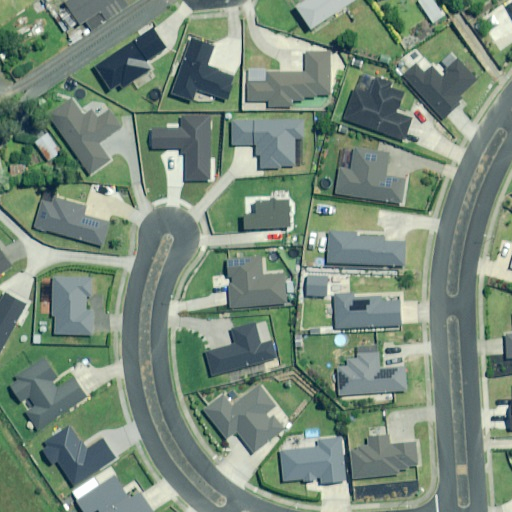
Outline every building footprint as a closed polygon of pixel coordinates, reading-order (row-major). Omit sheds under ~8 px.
[(131,6),(126,0),(69,0),(67,2),(82,26),(87,23),(93,31),(131,6)] [(310,0),(298,9),(313,30),(355,2),(354,0),(310,0)] [(445,16),(433,0),(422,0),(417,4),(432,25),(445,16)] [(169,51),(154,29),(97,68),(112,91),(121,85),(124,89),(151,71),(148,66),(169,51)] [(215,46),(193,39),(175,95),(194,101),(198,90),(228,100),(236,77),(208,68),(215,46)] [(331,52),(308,52),(308,73),(269,73),(269,83),(250,83),(250,101),(271,101),(271,108),(294,108),(294,101),(306,101),(306,97),(331,97),(331,52)] [(405,77),(446,121),(464,104),(459,100),(479,81),(459,60),(442,76),(433,67),(426,74),(417,65),(405,77)] [(406,91),(377,81),(372,95),(357,89),(346,119),(406,141),(414,120),(398,114),(406,91)] [(84,117),(72,100),(50,115),(91,175),(111,161),(100,144),(123,128),(111,110),(99,119),(93,110),(84,117)] [(210,181),(210,115),(182,115),(182,129),(152,129),(152,149),(184,150),(184,181),(210,181)] [(305,139),(305,121),(234,121),(234,145),(259,145),(259,157),(263,157),(263,168),(297,168),(297,139),(305,139)] [(62,153),(49,133),(36,142),(49,162),(62,153)] [(391,153),(358,148),(353,171),(342,169),(338,194),(403,205),(408,179),(387,176),(391,153)] [(88,207),(65,200),(63,207),(43,202),(36,228),(104,246),(110,222),(85,216),(88,207)] [(292,228),(291,201),(258,202),(258,214),(246,215),(247,230),(292,228)] [(358,233),(333,232),(333,233),(319,232),(318,246),(330,247),(329,263),(405,267),(406,243),(384,242),(385,237),(358,235),(358,233)] [(0,276),(14,267),(1,247),(0,247),(0,276)] [(264,276),(262,257),(229,260),(233,308),(287,304),(284,274),(264,276)] [(328,297),(328,276),(310,275),(309,297),(328,297)] [(93,278),(56,277),(55,320),(57,320),(57,335),(93,335),(94,311),(86,311),(86,298),(93,298),(93,278)] [(27,305),(7,294),(0,306),(0,358),(19,324),(17,323),(27,305)] [(401,297),(355,299),(355,294),(336,295),(337,329),(402,326),(401,297)] [(261,344),(256,323),(233,329),(237,345),(207,352),(213,377),(277,361),(272,342),(261,344)] [(383,369),(382,353),(352,355),(352,361),(339,362),(341,396),(379,393),(380,405),(396,404),(395,392),(408,391),(406,367),(383,369)] [(46,360),(10,384),(23,404),(30,399),(36,408),(28,413),(40,432),(90,400),(73,374),(60,383),(46,360)] [(277,408),(260,386),(233,408),(224,396),(205,411),(229,441),(238,434),(255,455),(286,431),(275,418),(271,421),(267,416),(277,408)] [(70,426),(45,442),(48,447),(44,450),(52,463),(57,460),(74,487),(115,460),(102,440),(85,450),(70,426)] [(391,445),(390,436),(369,438),(370,447),(353,449),(356,479),(401,474),(400,470),(419,468),(417,443),(391,445)] [(345,482),(342,439),(319,440),(320,448),(283,451),(285,482),(322,478),(322,484),(345,482)] [(128,495),(117,477),(79,502),(84,511),(96,511),(100,510),(101,511),(153,511),(138,488),(128,495)]
